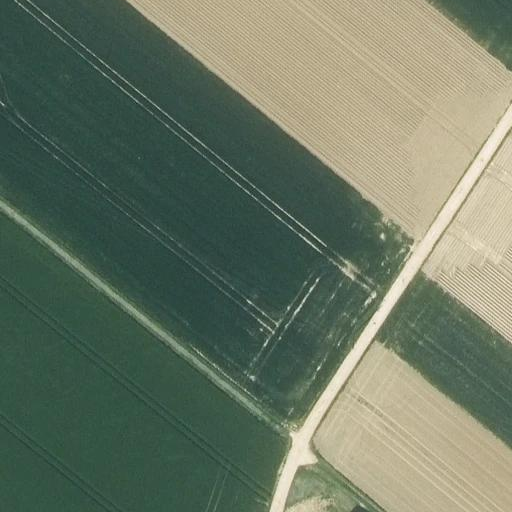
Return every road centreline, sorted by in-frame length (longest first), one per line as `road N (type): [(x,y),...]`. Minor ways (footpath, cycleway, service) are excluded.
road 1 (track): [(377,511),(0,204)]
road 2 (track): [(277,511),(311,422),(511,114)]
